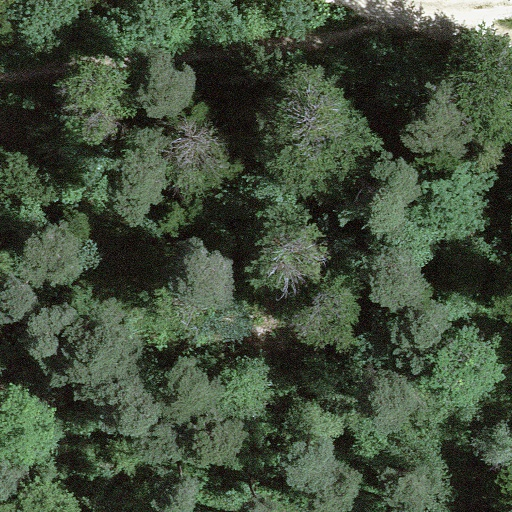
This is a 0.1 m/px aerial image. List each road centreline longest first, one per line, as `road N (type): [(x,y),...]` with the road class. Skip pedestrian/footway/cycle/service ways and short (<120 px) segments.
road 1 (track): [(511,5),(0,73)]
road 2 (track): [(308,0),(511,45)]
